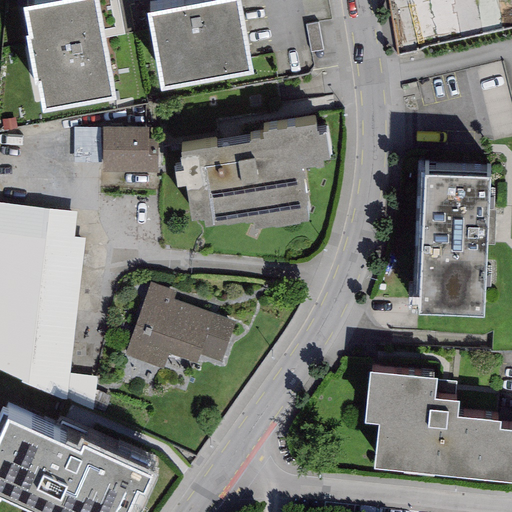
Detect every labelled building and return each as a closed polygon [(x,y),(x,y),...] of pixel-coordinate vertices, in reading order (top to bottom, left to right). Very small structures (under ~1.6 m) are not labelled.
[(98,0),(22,0),(41,103),(115,89),(98,0)] [(241,0),(160,0),(145,3),(160,81),(254,63),(241,0)] [(315,103),(262,111),(263,118),(260,118),(260,117),(251,118),(251,119),(249,120),(249,121),(181,131),(181,136),(180,136),(181,145),(183,145),(184,149),(174,150),(177,165),(185,164),(190,198),(200,197),(200,198),(203,198),(204,206),(225,203),(244,200),(245,202),(251,201),(253,209),(309,201),(306,184),(307,184),(307,180),(308,179),(307,171),(305,171),(303,158),(305,157),(303,148),(302,149),(301,147),(315,145),(315,147),(323,145),(322,140),(330,139),(326,112),(319,113),(318,109),(316,109),(315,103)] [(148,127),(103,127),(103,172),(157,172),(158,138),(148,138),(148,127)] [(425,161),(418,301),(484,304),(491,164),(425,161)] [(50,202),(0,197),(0,367),(29,382),(66,387),(85,232),(74,230),(77,207),(50,202)] [(176,291),(150,282),(124,355),(163,369),(168,353),(197,363),(200,354),(220,362),(235,321),(174,299),(176,291)] [(438,371),(370,364),(364,416),(379,418),(374,461),(511,476),(511,422),(501,421),(502,414),(458,409),(460,394),(436,391),(438,371)] [(79,436),(8,403),(0,419),(0,485),(1,483),(36,499),(33,506),(46,511),(76,511),(77,510),(81,511),(122,511),(139,476),(144,478),(152,461),(82,429),(79,436)]
